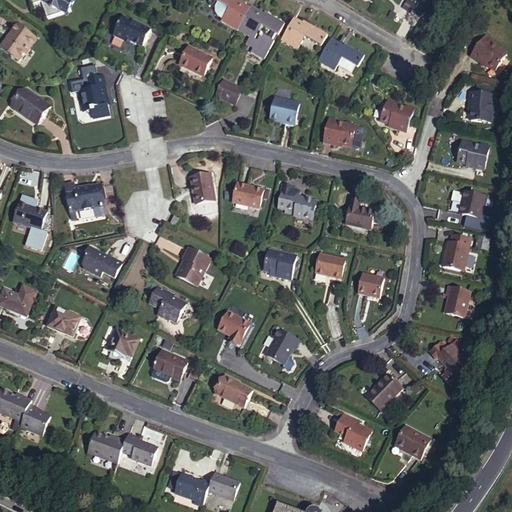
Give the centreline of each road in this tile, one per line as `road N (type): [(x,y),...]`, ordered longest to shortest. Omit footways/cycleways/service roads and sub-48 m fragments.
road 1 (residential): [(277,457),(317,373),(385,342),(406,317),(419,233),(403,190)]
road 2 (residential): [(0,348),(277,457)]
road 3 (residential): [(403,190),(379,174),(230,142),(144,152)]
road 4 (residential): [(144,152),(48,162),(0,142)]
